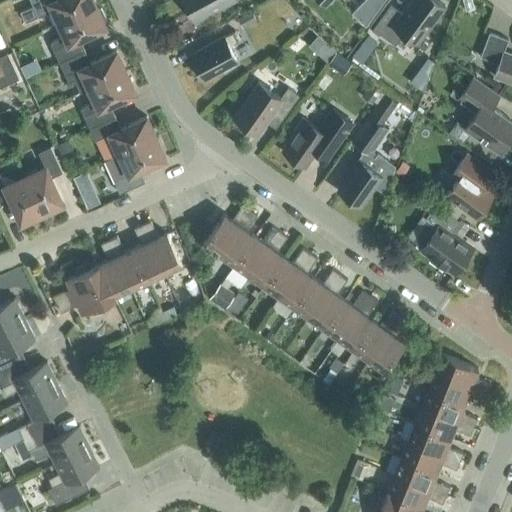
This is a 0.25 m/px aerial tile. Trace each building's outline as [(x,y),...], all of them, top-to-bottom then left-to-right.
[(96,5),(93,0),(31,0),(33,5),(21,11),(26,22),(38,16),(54,11),(59,22),(96,5)] [(233,0),(183,0),(195,21),(233,0)] [(362,0),(352,11),(366,25),(384,0),(362,0)] [(445,5),(438,0),(412,0),(403,13),(391,4),(373,28),(395,44),(404,33),(417,43),(445,5)] [(80,37),(105,25),(103,21),(106,17),(101,8),(97,7),(96,5),(59,22),(64,33),(50,42),(59,61),(85,50),(80,37)] [(257,19),(251,9),(237,17),(243,26),(257,19)] [(229,45),(240,39),(236,30),(225,36),(224,36),(190,54),(203,78),(222,67),(224,71),(239,63),(229,45)] [(511,82),(511,53),(504,51),(508,39),(490,32),(480,56),(499,63),(494,76),(511,82)] [(361,65),(369,55),(359,48),(352,58),(361,65)] [(126,70),(117,50),(91,62),(85,50),(59,61),(69,81),(74,79),(80,91),(89,86),(89,87),(126,70)] [(0,86),(19,77),(8,52),(0,55),(0,86)] [(110,103),(136,91),(126,70),(89,87),(94,99),(81,107),(90,127),(115,115),(110,103)] [(477,110),(465,126),(457,121),(454,125),(447,120),(442,128),(463,143),(472,131),(499,150),(511,132),(511,120),(491,106),(499,94),(474,76),(459,97),(477,110)] [(283,117),(299,94),(288,86),(281,96),(259,80),(234,115),(257,131),(273,110),(283,117)] [(373,103),(383,89),(372,82),(362,95),(373,103)] [(389,128),(381,122),(395,101),(384,93),(351,141),(366,151),(371,155),(389,128)] [(10,108),(0,112),(0,117),(4,126),(16,120),(10,108)] [(319,128),(302,116),(293,130),(296,132),(283,150),(305,165),(322,141),(333,149),(353,121),(333,108),(319,128)] [(156,136),(147,115),(121,127),(115,115),(90,127),(95,139),(110,133),(119,153),(156,136)] [(166,156),(156,136),(119,153),(108,158),(113,171),(111,173),(120,192),(146,180),(140,168),(166,156)] [(67,138),(56,143),(61,154),(72,149),(67,138)] [(51,177),(63,171),(51,145),(38,151),(45,166),(25,175),(42,212),(63,202),(51,177)] [(360,205),(374,185),(386,194),(396,166),(378,153),(374,157),(371,155),(366,151),(339,189),(360,205)] [(491,168),(468,152),(456,168),(462,172),(446,193),(477,216),(493,194),(479,184),(491,168)] [(402,161),(396,172),(403,177),(410,166),(402,161)] [(42,212),(25,175),(5,184),(0,173),(0,199),(10,196),(21,221),(42,212)] [(424,191),(434,198),(439,191),(429,184),(424,191)] [(100,202),(95,191),(83,197),(87,207),(100,202)] [(218,254),(250,209),(243,203),(232,218),(224,212),(202,243),(218,254)] [(422,247),(455,271),(473,247),(451,232),(459,221),(435,204),(427,216),(438,224),(433,231),(426,232),(421,239),(423,246),(422,247)] [(233,265),(255,234),(247,229),(258,214),(250,209),(218,254),(233,265)] [(183,266),(167,231),(158,235),(151,219),(142,223),(166,274),(183,266)] [(166,274),(142,223),(134,227),(142,243),(133,247),(149,282),(166,274)] [(248,276),(280,230),(273,225),(262,239),(255,234),(233,265),(248,276)] [(263,286),(285,255),(277,250),(288,235),(280,230),(248,276),(263,286)] [(149,282),(133,247),(125,251),(118,235),(109,239),(132,289),(149,282)] [(132,289),(109,239),(101,242),(108,259),(100,262),(108,279),(116,297),(132,289)] [(278,297),(310,251),(303,246),(292,261),(285,255),(263,286),(278,297)] [(293,308),(315,277),(307,271),(318,257),(310,251),(278,297),(293,308)] [(194,263),(204,270),(210,262),(200,254),(194,263)] [(58,303),(108,279),(100,262),(92,266),(89,261),(74,268),(76,273),(66,278),(70,287),(54,294),(58,303)] [(308,318),(340,273),(333,268),(322,282),(315,277),(293,308),(308,318)] [(323,329),(345,298),(337,292),(348,278),(340,273),(308,318),(323,329)] [(116,297),(108,279),(58,303),(62,311),(78,304),(82,312),(92,308),(94,313),(110,306),(107,301),(116,297)] [(231,300),(233,297),(218,286),(210,298),(225,308),(231,300)] [(338,340),(370,294),(363,289),(352,303),(345,298),(323,329),(338,340)] [(353,350),(375,319),(367,314),(378,299),(370,294),(338,340),(353,350)] [(0,303),(0,329),(25,317),(15,296),(0,303)] [(225,308),(224,309),(235,317),(242,308),(231,300),(225,308)] [(174,305),(162,310),(166,318),(177,313),(174,305)] [(368,361),(400,315),(393,310),(382,324),(375,319),(353,350),(368,361)] [(397,335),(408,321),(400,315),(368,361),(383,372),(405,341),(397,335)] [(12,350),(36,338),(25,317),(0,329),(0,369),(18,361),(12,350)] [(270,341),(274,334),(269,331),(265,337),(270,341)] [(475,376),(478,367),(443,353),(436,371),(488,391),(491,383),(475,376)] [(336,357),(329,366),(331,367),(333,369),(338,372),(344,363),(336,357)] [(47,360),(23,372),(18,361),(0,369),(0,381),(7,394),(18,388),(23,398),(57,381),(47,360)] [(323,378),(330,383),(338,372),(333,369),(331,367),(323,378)] [(488,391),(436,371),(429,388),(464,402),(468,393),(484,400),(488,391)] [(404,377),(396,374),(389,391),(397,394),(404,377)] [(44,414),(68,402),(57,381),(23,398),(33,419),(18,427),(23,438),(50,425),(44,414)] [(461,410),(464,402),(429,388),(422,405),(474,426),(477,417),(461,410)] [(474,426),(422,405),(415,422),(451,436),(454,428),(470,434),(474,426)] [(376,412),(372,424),(384,429),(389,417),(376,412)] [(447,445),(451,436),(415,422),(408,439),(460,460),(464,451),(447,445)] [(79,424),(55,436),(50,425),(23,438),(34,458),(39,458),(50,452),(55,462),(90,445),(79,424)] [(13,443),(7,432),(0,435),(0,445),(2,449),(13,443)] [(460,460),(408,439),(402,456),(437,470),(440,462),(457,468),(460,460)] [(76,478),(100,466),(90,445),(55,462),(60,472),(49,477),(53,486),(48,488),(56,504),(82,490),(76,478)] [(433,479),(437,470),(402,456),(395,473),(446,494),(450,485),(433,479)] [(367,466),(359,463),(355,474),(362,477),(367,466)] [(446,494),(395,473),(388,490),(405,497),(423,504),(426,496),(443,502),(446,494)] [(399,511),(405,497),(388,490),(384,498),(379,496),(373,511),(399,511)] [(419,511),(423,504),(405,497),(399,511),(419,511)]
